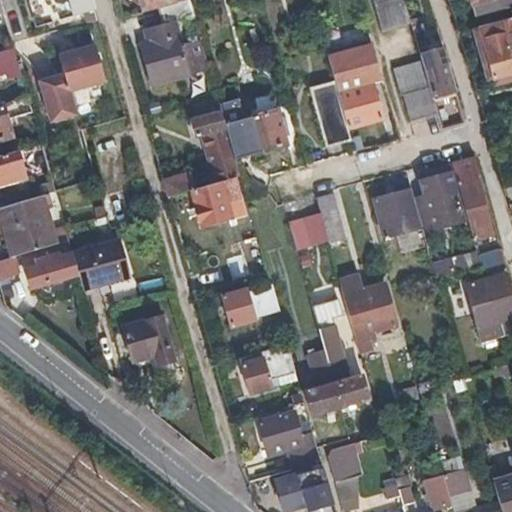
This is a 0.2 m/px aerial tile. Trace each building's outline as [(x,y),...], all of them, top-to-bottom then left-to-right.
[(85,24),(97,20),(94,10),(91,0),(29,0),(36,26),(82,13),(85,24)] [(138,0),(142,13),(158,9),(175,4),(173,0),(138,0)] [(175,4),(158,9),(162,27),(148,31),(150,41),(141,45),(151,85),(187,76),(174,24),(195,18),(190,0),(175,4)] [(410,22),(403,0),(373,0),(381,30),(410,22)] [(509,6),(507,0),(467,0),(472,17),(509,6)] [(195,18),(174,24),(187,76),(209,70),(205,55),(201,41),(195,18)] [(506,20),(477,28),(493,80),(511,73),(511,23),(507,24),(506,20)] [(335,45),(325,47),(335,83),(344,81),(335,45)] [(14,47),(0,51),(0,72),(0,73),(20,69),(14,47)] [(39,83),(50,124),(76,117),(69,93),(105,83),(94,47),(58,57),(63,76),(39,83)] [(454,92),(442,48),(420,55),(421,61),(432,98),(454,92)] [(432,98),(421,61),(393,70),(400,95),(403,95),(411,120),(436,113),(434,104),(432,98)] [(335,84),(313,91),(329,148),(351,142),(347,128),(338,95),(335,84)] [(372,85),(338,95),(347,128),(382,120),(372,85)] [(3,104),(5,112),(8,123),(33,115),(27,96),(23,98),(3,104)] [(235,178),(239,177),(235,161),(219,107),(217,99),(201,103),(204,117),(192,121),(196,138),(209,135),(223,181),(235,178)] [(436,113),(440,129),(451,126),(444,101),(434,104),(436,113)] [(219,107),(235,161),(286,146),(276,112),(243,121),(237,102),(219,107)] [(3,104),(0,104),(0,138),(12,135),(8,123),(5,112),(3,104)] [(310,122),(298,125),(304,150),(317,147),(310,122)] [(54,192),(97,181),(82,130),(40,142),(41,145),(50,178),(54,192)] [(15,153),(0,156),(0,185),(24,179),(15,153)] [(473,176),(478,174),(474,159),(452,165),(472,240),(490,234),(473,176)] [(416,173),(418,180),(448,171),(447,164),(416,173)] [(422,229),(422,231),(461,220),(448,171),(418,180),(422,194),(413,196),(422,229)] [(163,181),(167,196),(192,190),(193,189),(188,174),(163,181)] [(41,196),(54,192),(50,178),(26,185),(31,199),(41,196)] [(193,189),(192,190),(201,224),(244,213),(235,178),(223,181),(193,189)] [(413,196),(411,191),(373,201),(384,240),(417,230),(422,229),(413,196)] [(0,220),(11,257),(14,256),(20,255),(35,250),(56,244),(52,230),(41,196),(31,199),(0,208),(0,220)] [(332,197),(315,201),(320,215),(327,242),(328,244),(345,240),(332,197)] [(302,220),(308,247),(327,242),(320,215),(302,220)] [(288,224),(295,251),(308,247),(302,220),(288,224)] [(52,230),(56,244),(68,241),(64,226),(52,230)] [(418,256),(428,253),(422,231),(422,229),(417,230),(419,236),(413,239),(418,256)] [(78,274),(81,285),(98,279),(97,277),(125,269),(116,236),(71,250),(78,274)] [(71,250),(68,241),(56,244),(35,250),(39,266),(24,271),(30,288),(78,274),(71,250)] [(482,273),(505,268),(500,248),(477,255),(479,264),(482,273)] [(35,250),(20,255),(24,271),(39,266),(35,250)] [(0,260),(0,280),(19,273),(14,256),(11,257),(0,260)] [(431,262),(435,277),(454,271),(450,257),(431,262)] [(499,336),(511,333),(511,309),(502,274),(483,279),(499,336)] [(355,340),(359,355),(369,352),(366,343),(364,336),(370,334),(395,327),(385,287),(359,293),(356,279),(339,284),(355,340)] [(479,342),(499,336),(483,279),(463,285),(479,342)] [(260,319),(277,314),(270,286),(253,291),(260,319)] [(254,323),(253,321),(245,293),(245,291),(222,298),(231,329),(254,323)] [(253,321),(260,319),(253,291),(245,293),(253,321)] [(323,353),(338,408),(366,400),(360,377),(347,380),(333,330),(344,327),(336,294),(309,301),(323,353)] [(160,315),(121,325),(129,358),(152,353),(154,364),(173,360),(160,315)] [(364,336),(366,343),(372,342),(370,334),(364,336)] [(352,357),(359,355),(355,340),(348,342),(352,357)] [(488,371),(508,366),(500,340),(481,345),(486,364),(488,371)] [(286,345),(239,358),(249,395),(270,389),(267,377),(293,370),(286,345)] [(312,415),(338,408),(323,353),(308,357),(316,391),(306,393),(312,415)] [(473,375),(488,371),(486,364),(471,368),(473,375)] [(270,389),(296,381),(293,370),(267,377),(270,389)] [(399,390),(402,403),(417,400),(413,387),(399,390)] [(319,462),(315,447),(311,434),(298,437),(293,413),(259,423),(267,453),(286,448),(292,470),(319,462)] [(325,458),(334,487),(361,480),(352,443),(348,445),(330,450),(325,458)] [(308,511),(332,506),(330,500),(321,468),(273,482),(281,511),(303,506),(304,511),(308,511)] [(446,490),(459,486),(455,473),(443,476),(446,490)] [(436,510),(451,505),(446,490),(443,476),(428,480),(436,510)] [(511,511),(511,477),(492,483),(499,511),(511,511)] [(451,505),(452,511),(463,511),(466,511),(476,508),(469,484),(459,486),(446,490),(451,505)] [(385,496),(396,493),(393,487),(384,489),(385,496)] [(397,491),(401,507),(413,504),(408,487),(397,491)]
